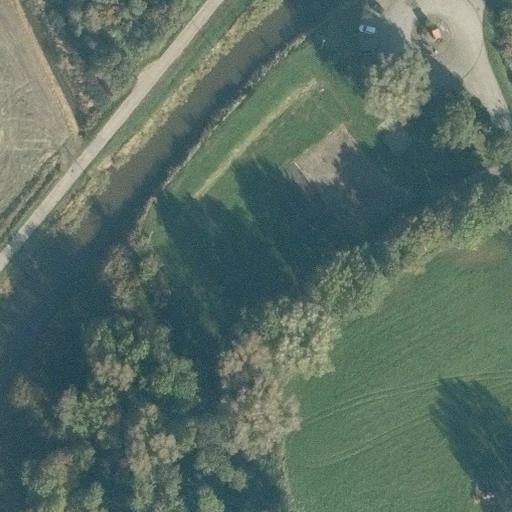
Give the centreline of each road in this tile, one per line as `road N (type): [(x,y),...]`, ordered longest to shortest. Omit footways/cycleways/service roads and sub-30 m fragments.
road 1 (unclassified): [(219,0),(0,265)]
road 2 (residential): [(470,30),(449,4),(414,4),(393,32),(394,49),(402,65),(434,79),(451,74),(471,46)]
